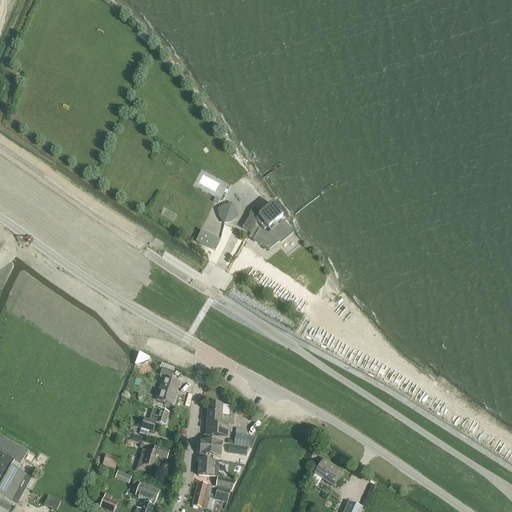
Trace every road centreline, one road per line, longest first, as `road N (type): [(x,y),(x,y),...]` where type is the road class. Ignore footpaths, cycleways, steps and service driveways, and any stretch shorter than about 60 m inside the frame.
road 1 (tertiary): [(467,511),(317,411),(200,346)]
road 2 (tertiary): [(200,346),(50,254)]
road 3 (residential): [(176,511),(187,482),(200,346)]
